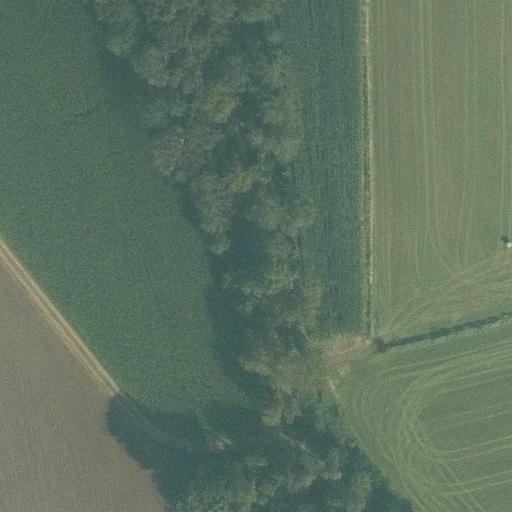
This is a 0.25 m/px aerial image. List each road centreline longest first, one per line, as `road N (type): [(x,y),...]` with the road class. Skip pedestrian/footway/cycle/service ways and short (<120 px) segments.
road 1 (track): [(0,243),(157,443),(202,448),(301,437),(364,511)]
road 2 (track): [(230,0),(254,166),(253,215),(301,437)]
